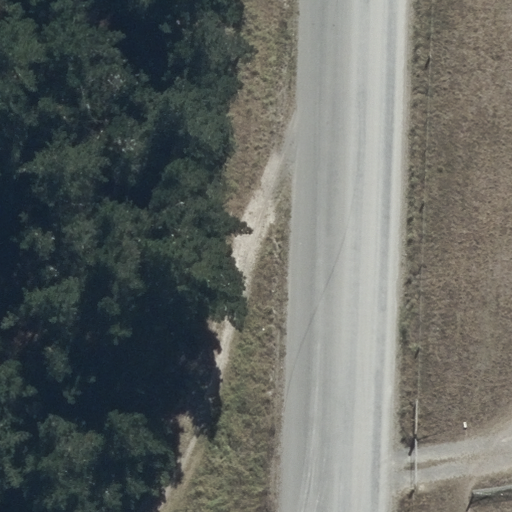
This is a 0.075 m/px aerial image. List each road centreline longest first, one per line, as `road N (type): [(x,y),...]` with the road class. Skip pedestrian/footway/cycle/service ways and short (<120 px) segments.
road 1 (unclassified): [(327,511),(347,0)]
road 2 (track): [(329,465),(454,461),(511,436)]
